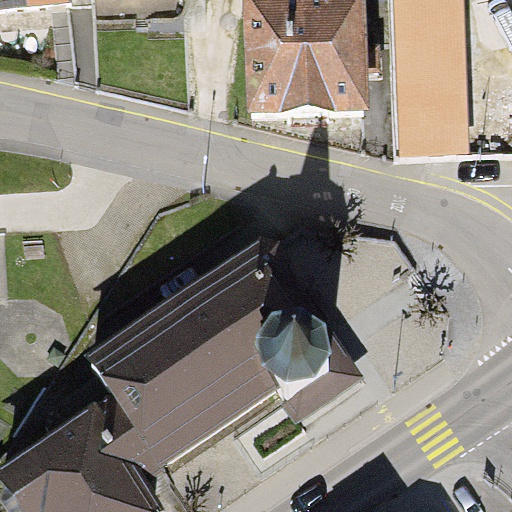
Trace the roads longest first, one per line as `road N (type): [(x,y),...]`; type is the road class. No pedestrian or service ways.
road 1 (residential): [(511,275),(435,213),(0,115)]
road 2 (primary): [(511,373),(308,511)]
